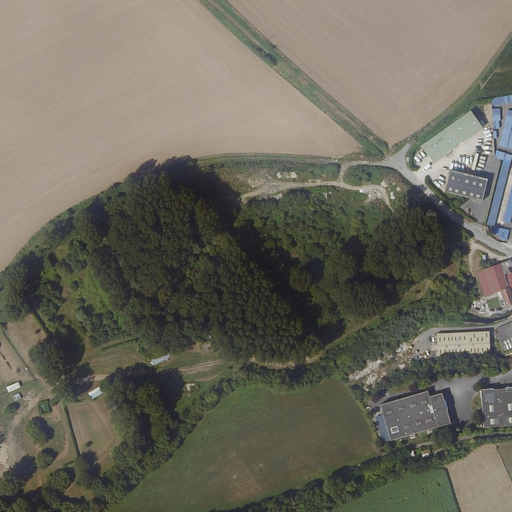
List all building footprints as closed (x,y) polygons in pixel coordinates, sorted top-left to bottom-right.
[(493,105),(511,102),(511,95),(492,97),(493,105)] [(468,106),(417,146),(431,163),(481,123),(468,106)] [(511,110),(508,110),(500,146),(511,148),(511,110)] [(488,225),(496,227),(511,154),(496,150),(495,158),(503,160),(502,167),(500,166),(499,171),(500,171),(488,225)] [(483,201),(489,178),(447,168),(442,191),(483,201)] [(340,197),(340,194),(335,193),(334,194),(330,193),(331,189),(326,188),(325,196),(340,197)] [(493,235),(500,236),(499,239),(508,240),(509,229),(494,227),(493,235)] [(189,247),(185,254),(192,257),(196,251),(189,247)] [(511,294),(511,263),(511,259),(477,273),(483,285),(484,288),(487,295),(498,291),(504,306),(511,303),(511,299),(510,295),(511,294)] [(511,320),(493,328),(495,332),(492,334),(485,335),(485,330),(432,330),(432,354),(486,354),(485,339),(494,336),(496,341),(494,342),(495,344),(497,344),(498,347),(497,347),(498,350),(499,350),(511,344),(511,320)] [(150,357),(154,365),(176,354),(172,347),(150,357)] [(9,392),(21,387),(19,381),(6,387),(9,392)] [(91,399),(105,393),(101,386),(88,392),(91,399)] [(511,386),(504,387),(504,389),(491,390),(491,388),(479,389),(482,428),(511,425),(511,386)] [(380,405),(390,442),(450,424),(447,410),(448,410),(446,406),(445,401),(443,401),(441,394),(429,397),(427,391),(380,405)]
